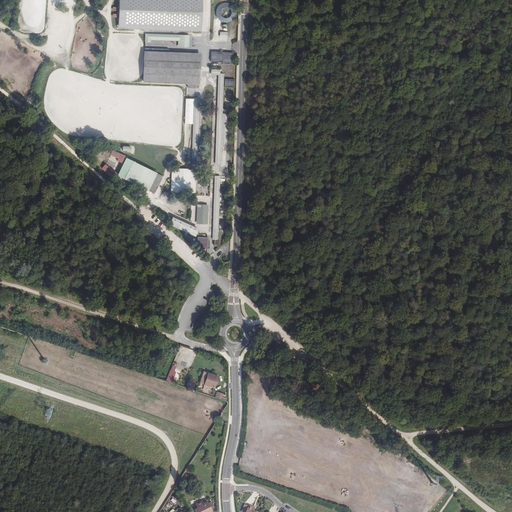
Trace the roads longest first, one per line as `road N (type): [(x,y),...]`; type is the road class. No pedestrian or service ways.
road 1 (tertiary): [(233,295),(244,0)]
road 2 (track): [(199,265),(0,87)]
road 3 (track): [(152,511),(175,465),(166,440),(0,376)]
road 4 (track): [(244,298),(405,438)]
road 5 (tertiary): [(234,346),(225,489)]
